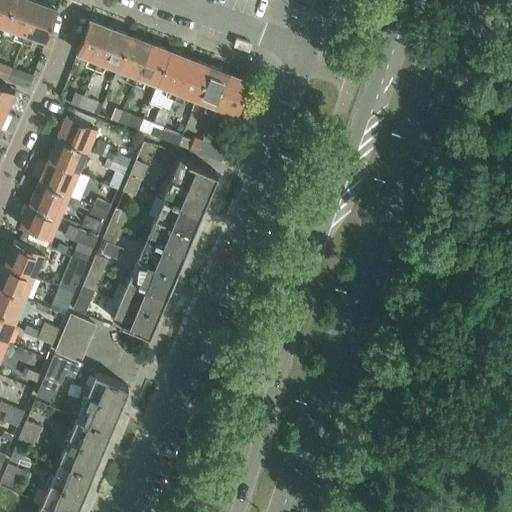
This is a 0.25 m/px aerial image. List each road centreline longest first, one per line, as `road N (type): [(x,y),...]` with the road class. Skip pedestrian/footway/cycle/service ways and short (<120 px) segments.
road 1 (secondary): [(278,511),(458,0)]
road 2 (secondary): [(413,0),(286,335),(237,511)]
road 3 (residential): [(119,511),(305,49)]
road 4 (residential): [(0,204),(7,165),(78,0)]
road 5 (residential): [(169,0),(305,49)]
